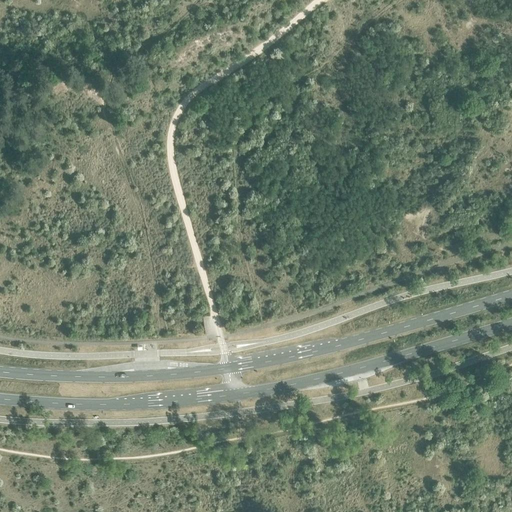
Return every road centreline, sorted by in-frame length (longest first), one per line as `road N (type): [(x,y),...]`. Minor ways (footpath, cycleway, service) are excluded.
road 1 (primary): [(511,295),(229,370),(116,378),(0,374)]
road 2 (primary): [(0,399),(121,405),(235,396),(511,325)]
